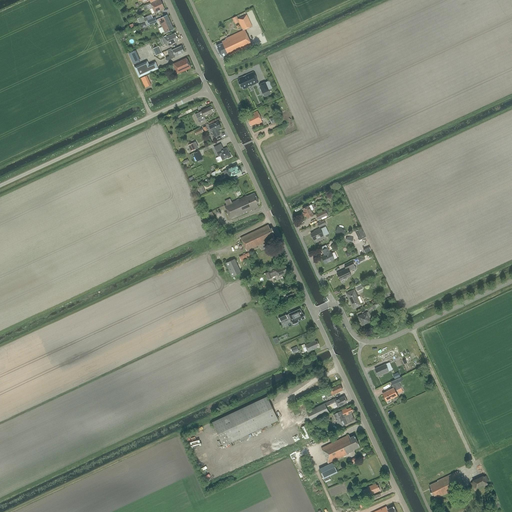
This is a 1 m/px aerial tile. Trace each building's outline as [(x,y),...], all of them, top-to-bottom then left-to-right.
[(159,0),(151,4),(147,6),(149,10),(153,9),(162,4),(160,0),(159,0)] [(162,4),(153,9),(154,13),(164,8),(162,4)] [(158,19),(165,34),(174,30),(167,15),(158,19)] [(247,15),(238,19),(242,29),(243,30),(244,29),(245,30),(252,26),(247,15)] [(148,20),(147,20),(149,26),(157,22),(155,17),(148,20)] [(222,57),(227,55),(228,57),(243,50),(252,46),(245,30),(244,29),(243,30),(225,38),(226,40),(222,42),(222,43),(216,46),(222,57)] [(175,33),(170,36),(170,35),(164,38),(168,46),(174,44),(174,43),(179,41),(175,33)] [(153,49),(156,56),(162,53),(159,46),(153,49)] [(168,51),(169,53),(168,53),(168,54),(169,56),(166,58),(167,61),(184,53),(181,46),(172,50),(172,49),(168,51)] [(129,54),(131,58),(133,64),(141,61),(136,51),(132,52),(129,54)] [(187,58),(173,64),(178,74),(191,68),(187,58)] [(155,62),(149,65),(147,61),(134,67),(139,77),(158,69),(155,62)] [(254,72),(246,75),(246,76),(244,77),(243,76),(239,79),(240,81),(238,82),(241,88),(242,87),(243,90),(258,83),(254,72)] [(151,86),(148,79),(143,82),(145,88),(151,86)] [(266,82),(259,85),(263,94),(270,91),(266,82)] [(203,115),(204,116),(214,112),(211,107),(201,111),(196,114),(192,116),(194,122),(199,119),(198,117),(203,115)] [(252,115),(247,117),(251,126),(257,124),(257,125),(263,123),(258,111),(252,114),(252,115)] [(218,122),(209,126),(212,132),(215,137),(220,135),(218,130),(221,128),(218,122)] [(214,147),(219,157),(221,156),(223,160),(228,158),(232,157),(230,153),(229,153),(227,148),(224,150),(221,144),(214,147)] [(199,151),(193,154),(197,162),(203,159),(199,151)] [(225,175),(219,178),(222,185),(228,182),(227,179),(242,173),(240,169),(240,168),(239,169),(237,165),(223,171),(225,175)] [(224,206),(231,220),(251,211),(251,210),(258,207),(257,203),(259,203),(255,193),(247,197),(246,196),(224,206)] [(309,206),(303,209),(304,212),(307,217),(308,219),(314,216),(311,211),(314,210),(312,205),(309,206)] [(325,211),(316,215),(319,220),(328,216),(325,211)] [(268,225),(257,230),(240,238),(247,251),(263,244),(264,245),(268,243),(268,242),(269,241),(268,240),(274,237),(273,234),(274,233),(272,228),(270,229),(268,225)] [(317,231),(311,234),(314,240),(319,238),(320,240),(325,238),(323,236),(325,235),(325,234),(324,231),(323,228),(320,230),(320,229),(316,230),(317,231)] [(361,228),(360,229),(355,231),(360,240),(365,238),(361,228)] [(334,260),(334,259),(337,258),(334,252),(332,254),(331,252),(330,253),(328,248),(322,251),(324,256),(322,257),(325,264),(334,260)] [(239,257),(242,262),(251,258),(249,253),(239,257)] [(226,263),(232,277),(242,273),(235,259),(226,263)] [(346,269),(337,273),(340,281),(351,276),(349,272),(356,269),(353,262),(345,266),(346,269)] [(275,269),(269,272),(272,278),(277,276),(278,277),(287,273),(286,272),(288,271),(286,267),(284,267),(284,266),(275,269)] [(293,289),(283,294),(285,300),(296,295),(296,294),(296,293),(296,292),(295,292),(294,292),(293,289)] [(354,290),(347,294),(354,309),(361,305),(354,290)] [(289,314),(286,316),(285,313),(279,316),(281,321),(287,319),(288,321),(291,319),(292,321),(291,321),(291,322),(292,322),(293,324),(294,324),(295,326),(298,324),(297,323),(298,322),(305,318),(305,317),(304,315),(303,314),(303,313),(301,314),(301,313),(302,313),(300,309),(289,314)] [(367,313),(358,317),(361,323),(361,324),(362,326),(365,325),(364,325),(371,322),(369,318),(371,317),(369,313),(367,314),(367,313)] [(315,341),(305,346),(304,344),(299,346),(301,349),(303,348),(305,352),(307,351),(308,352),(318,348),(318,346),(319,346),(317,341),(316,342),(315,341)] [(394,349),(383,354),(385,359),(396,354),(394,349)] [(385,364),(375,369),(378,376),(389,371),(385,364)] [(394,389),(383,394),(387,401),(397,396),(395,391),(401,388),(399,382),(392,385),(394,389)] [(340,385),(330,390),(330,391),(326,392),(328,397),(343,390),(340,385)] [(267,396),(212,422),(223,446),(267,426),(268,428),(272,426),(271,424),(278,420),(267,396)] [(338,407),(347,403),(344,396),(339,398),(335,401),(334,399),(325,403),(326,406),(327,406),(335,402),(338,407)] [(325,403),(307,412),(311,421),(329,412),(326,406),(325,403)] [(353,412),(351,408),(347,409),(347,408),(333,414),(339,427),(355,420),(351,413),(353,412)] [(360,447),(354,436),(350,438),(349,435),(321,448),(328,463),(349,454),(349,453),(354,450),(360,447)] [(333,462),(319,468),(323,479),(337,472),(333,462)] [(439,497),(451,491),(463,485),(457,471),(437,481),(438,482),(429,486),(431,489),(430,490),(432,495),(434,495),(436,499),(439,497)] [(473,482),(470,483),(473,488),(475,487),(476,489),(483,486),(484,489),(488,486),(487,482),(489,481),(486,475),(484,477),(483,475),(472,481),(473,482)] [(376,484),(367,487),(370,495),(379,491),(378,490),(380,489),(378,485),(377,485),(376,484)] [(365,499),(358,502),(360,508),(367,505),(365,499)]
